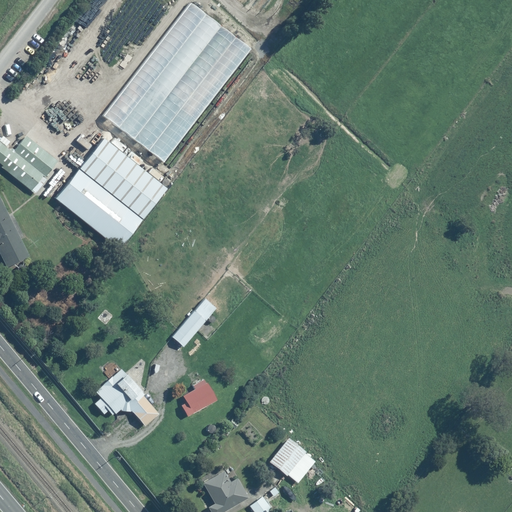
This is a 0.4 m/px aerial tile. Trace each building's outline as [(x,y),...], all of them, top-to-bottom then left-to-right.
[(247,47),(188,2),(101,115),(161,160),(247,47)] [(67,41),(60,37),(46,58),(53,62),(67,41)] [(0,166),(33,194),(46,179),(43,177),(56,161),(22,133),(8,149),(4,146),(8,141),(1,135),(0,135),(0,166)] [(128,151),(123,156),(100,138),(53,199),(117,248),(164,188),(137,166),(141,161),(128,151)] [(151,169),(148,173),(158,181),(162,177),(151,169)] [(26,255),(0,205),(0,256),(5,266),(26,255)] [(214,306),(203,297),(169,336),(180,346),(214,306)] [(113,316),(105,309),(97,318),(105,326),(113,316)] [(143,394),(119,368),(92,391),(98,397),(92,402),(101,413),(106,409),(111,414),(117,409),(129,411),(142,425),(156,413),(141,396),(143,394)] [(179,403),(185,415),(215,399),(203,377),(190,384),(192,388),(180,395),(182,401),(179,403)] [(304,450),(286,436),(266,461),(285,475),(285,474),(296,483),(313,461),(302,452),(304,450)] [(222,470),(200,482),(212,503),(206,506),(209,511),(219,511),(245,498),(249,504),(248,505),(251,511),(266,511),(269,511),(255,485),(244,491),(236,476),(228,480),(222,470)]
